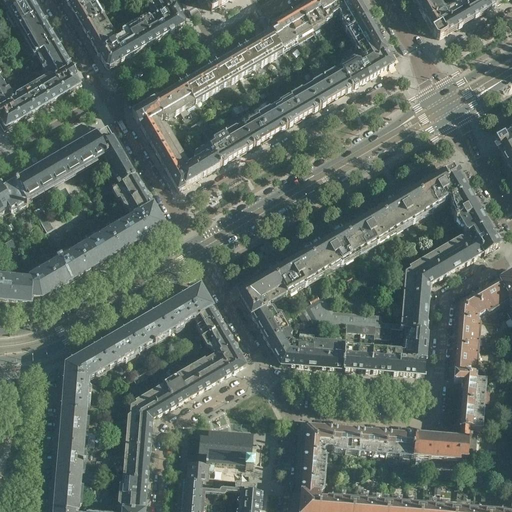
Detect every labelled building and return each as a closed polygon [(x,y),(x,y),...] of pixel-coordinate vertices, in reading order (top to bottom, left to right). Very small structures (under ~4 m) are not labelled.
[(36,9),(30,0),(2,0),(18,27),(39,15),(39,14),(39,13),(37,9),(36,9)] [(75,16),(96,4),(97,3),(95,0),(72,0),(67,3),(68,4),(67,4),(67,6),(69,9),(70,9),(75,16)] [(143,0),(144,1),(142,2),(146,9),(162,0),(143,0)] [(185,26),(178,14),(178,13),(179,12),(178,10),(176,10),(176,9),(175,10),(169,0),(162,0),(146,9),(150,16),(153,17),(155,21),(156,21),(161,18),(164,23),(161,25),(169,37),(171,38),(174,36),(174,34),(184,28),(185,26)] [(204,0),(211,12),(231,0),(204,0)] [(338,15),(338,11),(331,0),(320,0),(299,13),(311,33),(331,21),(332,19),(338,15)] [(356,3),(355,2),(357,1),(356,0),(331,0),(338,11),(338,15),(341,19),(346,16),(343,10),(356,3)] [(442,12),(437,4),(439,2),(440,2),(440,1),(439,0),(428,0),(416,7),(422,17),(422,19),(424,22),(425,22),(426,24),(441,15),(442,12)] [(488,12),(480,0),(466,0),(461,4),(471,22),(473,21),(473,22),(474,22),(478,20),(478,19),(478,18),(488,12)] [(504,3),(502,0),(480,0),(488,12),(489,12),(491,13),(494,11),(495,9),(494,9),(504,3)] [(471,22),(461,4),(459,1),(452,5),(453,8),(447,11),(446,16),(455,32),(456,31),(457,31),(458,32),(461,30),(462,28),(471,22)] [(367,22),(356,3),(343,10),(346,16),(341,19),(342,22),(342,25),(347,34),(367,22)] [(82,29),(102,18),(105,16),(101,9),(99,10),(96,4),(75,16),(82,29)] [(455,32),(446,16),(447,11),(442,12),(441,15),(426,24),(436,40),(439,41),(455,32)] [(311,33),(299,13),(274,27),(274,26),(268,29),(270,34),(270,35),(269,35),(270,36),(271,35),(280,50),(311,33)] [(53,38),(46,27),(43,21),(43,20),(41,16),(40,16),(39,15),(18,27),(35,56),(38,55),(56,44),(56,43),(56,42),(54,39),(53,38)] [(90,42),(111,30),(107,22),(105,23),(102,18),(82,29),(90,42)] [(169,37),(161,25),(164,23),(161,18),(156,21),(155,21),(151,23),(148,22),(142,26),(154,45),(169,37)] [(377,38),(369,26),(367,22),(347,34),(357,50),(377,38)] [(154,45),(142,26),(127,34),(139,54),(154,45)] [(117,44),(117,43),(115,39),(115,37),(111,30),(90,42),(97,55),(114,46),(117,44)] [(139,54),(127,34),(122,38),(121,41),(117,43),(117,44),(114,46),(124,63),(139,54)] [(282,54),(280,50),(271,35),(270,36),(256,43),(268,64),(277,59),(276,58),(282,54)] [(384,51),(377,38),(357,50),(363,61),(366,62),(372,59),(375,64),(387,56),(389,56),(386,50),(384,51)] [(268,64),(256,43),(247,49),(246,48),(243,50),(243,51),(242,52),(253,71),(259,67),(260,69),(268,64)] [(71,70),(65,59),(56,44),(38,55),(41,60),(39,61),(49,78),(51,79),(50,81),(52,81),(54,80),(71,70)] [(124,63),(114,46),(97,55),(97,56),(97,57),(98,59),(99,59),(99,60),(100,59),(107,71),(109,72),(119,66),(120,66),(121,66),(124,65),(124,63)] [(328,52),(325,47),(320,49),(324,56),(329,53),(328,52)] [(253,71),(242,52),(241,53),(241,52),(239,52),(237,54),(236,55),(227,61),(239,81),(247,77),(246,75),(253,71)] [(368,82),(394,67),(387,56),(375,64),(372,59),(366,62),(363,61),(358,64),(368,82)] [(239,81),(227,61),(218,66),(216,66),(214,67),(213,68),(212,69),(223,88),(230,84),(231,86),(239,81)] [(368,82),(358,64),(355,63),(340,72),(341,74),(352,92),(368,82)] [(223,88),(212,69),(211,70),(210,69),(207,71),(207,72),(197,78),(209,99),(217,94),(216,92),(223,88)] [(82,88),(71,70),(54,80),(64,98),(82,88)] [(352,92),(341,74),(337,76),(335,73),(323,80),(335,102),(352,92)] [(209,99),(197,78),(188,83),(187,83),(184,84),(184,86),(182,87),(193,105),(193,106),(200,102),(201,103),(209,99)] [(64,98),(54,80),(52,81),(50,81),(50,83),(47,82),(39,87),(50,106),(64,98)] [(335,102),(323,80),(311,87),(313,90),(308,92),(319,111),(335,102)] [(12,100),(6,91),(2,83),(0,83),(0,111),(11,105),(13,104),(13,102),(11,102),(12,100)] [(50,106),(39,87),(38,86),(33,89),(34,90),(25,96),(35,115),(50,106)] [(193,105),(182,87),(180,87),(178,88),(177,89),(168,95),(179,115),(185,112),(184,110),(193,105)] [(319,111),(308,92),(303,95),(302,93),(290,99),(303,121),(319,111)] [(179,115),(168,95),(159,100),(157,100),(155,101),(154,103),(153,104),(163,121),(165,121),(173,117),(174,119),(179,115)] [(35,115),(25,96),(16,101),(15,103),(13,102),(13,104),(11,105),(21,123),(35,115)] [(303,121),(290,99),(279,106),(280,109),(275,112),(286,130),(303,121)] [(163,121),(153,104),(131,116),(139,129),(140,129),(149,124),(150,125),(154,122),(161,123),(162,121),(163,121)] [(21,123),(11,105),(0,111),(0,126),(4,133),(21,123)] [(240,114),(237,108),(230,112),(234,118),(240,114)] [(286,130),(275,112),(271,114),(269,111),(257,118),(270,140),(286,130)] [(270,140),(257,118),(246,125),(248,128),(242,132),(253,150),(270,140)] [(147,141),(166,131),(164,127),(160,126),(161,123),(154,122),(150,125),(149,124),(140,129),(147,141)] [(26,204),(104,159),(118,184),(116,185),(118,189),(135,179),(107,131),(98,136),(14,185),(26,204)] [(174,144),(166,131),(147,141),(155,155),(174,144)] [(253,150),(242,132),(238,134),(236,131),(224,138),(236,159),(253,150)] [(497,146),(499,150),(501,153),(508,164),(511,161),(511,137),(502,143),(502,144),(501,145),(500,144),(497,146)] [(236,159),(224,138),(214,144),(216,148),(210,151),(221,169),(236,159)] [(181,157),(174,144),(155,155),(163,168),(181,157)] [(185,189),(221,169),(210,151),(197,158),(195,164),(193,165),(192,167),(189,169),(189,170),(171,181),(179,195),(186,190),(185,189)] [(189,169),(181,157),(163,168),(171,181),(189,170),(189,169)] [(467,193),(458,178),(456,175),(454,171),(451,173),(451,174),(450,175),(449,174),(424,189),(423,188),(419,190),(419,191),(418,192),(430,213),(446,204),(447,202),(450,203),(450,202),(467,193)] [(143,193),(144,192),(141,187),(140,188),(135,179),(118,189),(111,193),(112,194),(114,193),(119,201),(121,200),(124,206),(144,194),(143,193)] [(28,208),(26,204),(14,185),(3,191),(0,187),(0,195),(11,213),(16,210),(17,212),(25,207),(26,209),(28,208)] [(430,213),(418,192),(417,193),(415,192),(412,194),(412,196),(388,209),(387,209),(383,210),(383,212),(382,213),(394,234),(401,230),(401,231),(413,224),(424,217),(430,213)] [(477,210),(474,205),(471,200),(470,198),(467,193),(450,202),(450,203),(449,206),(452,210),(451,212),(456,220),(453,222),(454,223),(477,210)] [(153,210),(148,201),(149,200),(146,195),(145,196),(144,194),(124,206),(127,211),(129,211),(134,219),(138,216),(139,218),(153,210)] [(11,213),(0,195),(0,216),(4,215),(2,212),(7,209),(10,214),(11,213)] [(53,231),(41,210),(34,214),(36,218),(34,219),(38,226),(42,232),(42,233),(44,232),(46,235),(53,231)] [(165,230),(153,210),(139,218),(151,238),(165,230)] [(487,227),(486,227),(484,222),(482,220),(480,215),(477,210),(454,223),(455,225),(457,223),(465,236),(467,236),(467,237),(473,233),(474,235),(487,227)] [(394,234),(382,213),(381,214),(379,213),(376,215),(376,217),(352,230),(351,229),(347,231),(347,233),(346,234),(358,255),(365,251),(365,252),(377,245),(388,238),(394,234)] [(110,223),(106,216),(105,217),(106,218),(100,222),(103,226),(110,223)] [(151,238),(139,218),(138,216),(134,219),(133,222),(124,227),(136,247),(145,242),(145,243),(150,240),(150,239),(151,238)] [(136,247),(124,227),(122,226),(113,231),(115,233),(109,237),(121,256),(122,255),(123,256),(128,253),(127,252),(136,247)] [(499,249),(498,246),(495,241),(487,227),(474,235),(487,256),(499,249)] [(487,256),(474,235),(473,233),(467,237),(469,240),(465,242),(463,241),(459,243),(471,263),(472,263),(473,264),(477,262),(476,260),(477,260),(477,259),(483,256),(483,257),(484,258),(487,256)] [(358,255),(346,234),(345,235),(343,234),(340,236),(340,238),(316,251),(315,250),(311,252),(311,254),(310,255),(322,276),(329,272),(329,273),(341,266),(352,259),(358,255)] [(80,240),(77,235),(70,239),(73,244),(80,240)] [(121,256),(109,237),(104,240),(102,237),(93,243),(105,265),(114,259),(115,261),(120,258),(119,256),(121,256)] [(105,265),(93,243),(83,248),(85,251),(79,254),(90,273),(92,272),(93,274),(98,271),(97,269),(105,265)] [(471,263),(459,243),(453,247),(452,245),(444,250),(457,271),(459,270),(465,267),(466,268),(470,266),(470,264),(471,263)] [(457,271),(444,250),(436,255),(437,256),(431,259),(443,279),(444,279),(446,280),(449,278),(449,276),(455,272),(457,271)] [(90,273),(79,254),(74,257),(72,255),(63,260),(76,282),(84,277),(85,278),(90,275),(89,274),(90,273)] [(322,276),(310,255),(309,256),(307,255),(304,257),(304,259),(280,272),(279,271),(275,273),(275,275),(274,276),(286,296),(286,297),(293,293),(293,294),(305,287),(316,280),(322,276)] [(443,279),(431,259),(424,264),(423,262),(417,265),(430,287),(431,287),(437,283),(439,284),(442,282),(442,280),(443,279)] [(76,282),(63,260),(53,266),(55,268),(49,271),(61,291),(62,290),(63,291),(68,288),(67,287),(76,282)] [(430,287),(417,265),(409,270),(411,274),(407,276),(405,296),(428,298),(428,297),(430,296),(430,292),(429,291),(429,290),(429,289),(429,288),(430,287)] [(61,291),(49,271),(44,274),(43,272),(33,277),(34,280),(46,299),(54,294),(55,296),(60,293),(59,291),(61,291)] [(511,273),(499,281),(500,283),(510,277),(511,276),(511,275),(511,273)] [(511,275),(511,276),(510,277),(500,283),(499,283),(509,299),(508,302),(511,305),(511,307),(511,275)] [(286,296),(274,276),(273,277),(271,276),(268,278),(268,280),(256,286),(267,305),(268,305),(269,305),(270,305),(286,296)] [(19,307),(20,284),(15,283),(15,281),(3,280),(0,306),(4,306),(3,308),(8,308),(8,306),(10,307),(10,305),(12,305),(12,307),(19,307)] [(46,299),(34,280),(27,284),(20,284),(19,307),(25,308),(26,306),(28,306),(27,308),(31,308),(31,301),(41,302),(46,299)] [(509,299),(499,283),(487,290),(497,308),(508,302),(509,299)] [(267,305),(256,286),(246,292),(245,291),(241,293),(241,295),(238,297),(239,299),(250,317),(251,319),(268,309),(268,305),(267,305)] [(185,297),(186,298),(200,290),(211,309),(212,308),(200,288),(185,297)] [(211,309),(200,290),(186,298),(199,319),(212,312),(211,309)] [(497,308),(487,290),(475,297),(484,312),(484,314),(486,315),(497,308)] [(427,312),(427,305),(429,304),(430,300),(428,299),(428,298),(405,296),(405,303),(403,302),(402,312),(427,314),(427,312)] [(484,312),(475,297),(462,305),(461,306),(461,307),(460,308),(459,310),(458,322),(475,323),(475,319),(477,317),(484,312)] [(186,298),(185,299),(180,302),(172,306),(171,307),(183,328),(192,322),(193,324),(195,322),(199,320),(199,319),(186,298)] [(391,331),(402,332),(403,329),(403,326),(384,325),(381,322),(381,319),(376,318),(333,315),(324,298),(319,301),(315,303),(311,306),(296,314),(298,317),(302,323),(302,324),(302,323),(307,324),(315,324),(327,325),(331,326),(335,326),(346,327),(360,328),(374,329),(386,330),(391,331)] [(250,317),(239,299),(238,299),(249,318),(250,317)] [(170,308),(163,312),(158,315),(156,316),(168,336),(173,333),(174,335),(184,329),(183,328),(171,307),(170,308)] [(252,319),(252,320),(255,324),(259,331),(280,319),(278,316),(276,315),(275,313),(273,313),(271,310),(268,309),(251,319),(252,319)] [(222,328),(219,323),(212,312),(199,319),(199,320),(195,322),(197,326),(196,326),(204,339),(222,328)] [(403,322),(403,326),(403,329),(402,332),(407,332),(427,334),(427,331),(427,329),(427,324),(426,323),(427,316),(427,314),(402,312),(401,321),(403,322)] [(156,316),(155,316),(150,319),(143,324),(142,324),(155,346),(163,341),(162,339),(168,336),(156,316)] [(259,331),(263,339),(266,343),(267,344),(287,332),(287,333),(288,332),(280,319),(259,331)] [(477,337),(478,325),(477,323),(475,323),(458,322),(457,335),(477,337)] [(140,325),(134,329),(129,332),(127,333),(138,353),(144,350),(145,351),(155,346),(142,324),(140,325)] [(360,335),(360,328),(346,327),(345,334),(360,335)] [(228,338),(226,336),(223,331),(222,328),(204,339),(211,352),(212,351),(216,357),(220,355),(233,348),(228,338)] [(374,336),(374,329),(360,328),(360,335),(374,336)] [(386,337),(386,334),(386,330),(374,329),(374,336),(380,337),(380,341),(384,341),(385,337),(386,337)] [(267,344),(267,345),(270,350),(275,359),(288,352),(285,346),(290,343),(288,339),(291,338),(287,333),(287,332),(267,344)] [(427,334),(407,332),(406,347),(426,349),(427,334)] [(127,333),(126,333),(121,336),(114,341),(112,341),(125,363),(134,358),(133,356),(138,353),(127,333)] [(482,337),(477,337),(457,335),(456,349),(476,350),(481,351),(482,337)] [(296,369),(298,369),(302,370),(311,370),(314,345),(314,338),(300,336),(299,344),(298,344),(298,346),(296,369)] [(111,342),(104,346),(99,349),(98,350),(109,370),(115,366),(116,368),(125,363),(112,341),(111,342)] [(280,368),(290,369),(295,369),(296,369),(298,346),(292,346),(290,343),(285,346),(288,352),(275,359),(280,368)] [(193,345),(190,347),(189,348),(192,353),(193,355),(199,352),(194,345),(193,345)] [(327,372),(329,347),(314,345),(311,370),(321,371),(321,373),(325,373),(326,371),(327,372)] [(342,373),(344,351),(344,348),(329,347),(327,372),(328,372),(329,373),(332,373),(333,372),(342,373)] [(425,363),(426,349),(406,347),(405,355),(400,355),(400,356),(400,361),(425,363)] [(189,348),(186,349),(181,352),(184,358),(192,353),(189,348)] [(245,368),(244,367),(241,362),(233,348),(220,355),(226,366),(225,366),(231,376),(233,376),(238,373),(245,368)] [(475,364),(476,350),(456,349),(455,362),(475,364)] [(98,350),(97,351),(92,354),(85,358),(83,359),(87,366),(90,370),(92,374),(95,378),(96,380),(105,375),(103,373),(109,370),(98,350)] [(357,374),(358,352),(344,351),(342,373),(344,373),(344,375),(348,375),(349,373),(357,374)] [(371,375),(372,353),(358,352),(357,374),(364,375),(365,376),(369,377),(370,375),(371,375)] [(384,376),(386,354),(372,353),(371,375),(372,375),(372,377),(376,377),(377,376),(384,376)] [(398,378),(400,361),(400,356),(386,354),(384,376),(392,377),(393,379),(397,379),(398,377),(398,378)] [(231,376),(225,366),(226,366),(220,355),(216,357),(206,364),(212,375),(217,385),(225,380),(231,376)] [(174,356),(167,360),(167,361),(170,366),(177,361),(174,356)] [(82,359),(75,363),(70,366),(66,369),(65,380),(87,382),(95,378),(92,374),(90,370),(87,366),(83,359),(82,359)] [(164,362),(160,364),(159,365),(162,370),(170,366),(167,361),(164,362)] [(424,380),(425,364),(425,363),(400,361),(398,378),(424,380)] [(474,377),(475,364),(455,362),(454,376),(474,377)] [(204,392),(205,392),(210,389),(217,385),(212,375),(206,364),(205,363),(192,371),(204,392)] [(190,400),(197,396),(202,393),(204,392),(192,371),(178,379),(190,400)] [(148,378),(145,373),(139,377),(142,382),(148,378)] [(463,391),(463,390),(483,392),(484,383),(474,383),(474,377),(454,376),(453,383),(455,385),(460,385),(461,386),(461,389),(461,390),(463,391)] [(138,377),(134,379),(133,380),(136,385),(142,382),(139,377),(138,377)] [(176,408),(177,408),(182,405),(190,400),(178,379),(164,387),(165,389),(176,408)] [(65,380),(65,381),(64,386),(65,386),(65,388),(64,388),(63,396),(88,398),(89,389),(87,389),(87,382),(65,380)] [(162,417),(170,412),(175,409),(176,408),(165,389),(151,397),(162,417)] [(482,405),(483,392),(463,390),(463,391),(461,404),(482,405)] [(63,405),(63,406),(62,412),(62,413),(85,415),(85,409),(87,409),(88,398),(63,396),(63,403),(64,403),(63,405)] [(149,420),(151,422),(151,421),(155,419),(156,419),(157,420),(162,417),(151,397),(132,408),(131,417),(129,418),(149,420)] [(481,419),(482,405),(461,404),(460,417),(481,419)] [(62,413),(62,414),(62,419),(62,420),(62,422),(61,422),(61,430),(86,432),(86,422),(84,422),(85,415),(62,413)] [(480,433),(481,419),(460,417),(459,431),(460,431),(469,432),(480,433)] [(150,436),(151,427),(151,422),(149,420),(129,418),(128,434),(150,436)] [(60,439),(60,440),(59,446),(59,447),(82,449),(82,443),(85,444),(86,432),(61,430),(60,437),(61,437),(61,439),(60,439)] [(320,447),(321,441),(317,441),(315,437),(316,431),(308,430),(306,431),(304,455),(322,456),(323,452),(324,451),(320,447)] [(331,450),(333,432),(316,431),(315,437),(317,441),(321,441),(320,447),(324,451),(326,450),(331,450)] [(345,454),(347,433),(333,432),(331,450),(331,451),(332,453),(334,453),(345,454)] [(358,455),(360,434),(347,433),(345,454),(358,455)] [(149,451),(149,450),(150,444),(150,436),(128,434),(127,449),(149,451)] [(372,456),(374,436),(360,434),(358,455),(372,456)] [(469,436),(469,435),(460,434),(459,434),(458,441),(458,443),(451,442),(438,441),(414,439),(413,459),(413,461),(417,462),(459,465),(460,463),(467,463),(468,446),(471,446),(471,443),(469,442),(469,436)] [(385,457),(387,437),(374,436),(372,456),(385,457)] [(468,446),(467,463),(475,464),(477,437),(469,436),(469,442),(471,443),(471,446),(468,446)] [(399,458),(401,438),(387,437),(385,457),(385,465),(398,466),(399,458)] [(248,461),(248,459),(250,459),(250,458),(248,457),(248,456),(248,454),(250,454),(250,453),(249,453),(249,451),(249,449),(251,450),(251,448),(251,444),(251,442),(214,439),(212,438),(211,438),(201,438),(201,444),(200,444),(199,456),(199,459),(200,459),(199,465),(199,467),(199,468),(196,468),(192,468),(188,468),(187,485),(202,486),(205,486),(206,473),(207,474),(211,474),(213,473),(214,467),(245,470),(244,473),(245,473),(246,472),(249,472),(253,472),(253,469),(253,466),(253,464),(249,464),(250,462),(248,462),(248,461)] [(413,459),(414,439),(401,438),(399,458),(413,459)] [(59,447),(59,449),(59,455),(60,455),(59,458),(58,458),(58,464),(83,466),(84,456),(81,456),(82,449),(59,447)] [(253,449),(251,448),(251,450),(249,449),(249,451),(249,453),(250,453),(250,454),(248,454),(248,456),(248,457),(250,458),(250,459),(248,459),(248,461),(248,462),(250,462),(249,464),(253,464),(253,466),(254,466),(257,466),(260,466),(261,447),(258,447),(256,447),(256,449),(253,449)] [(148,467),(149,458),(149,453),(149,451),(127,449),(125,465),(148,467)] [(324,460),(325,457),(323,456),(322,456),(304,455),(303,468),(324,470),(324,460)] [(459,465),(417,462),(417,470),(459,473),(459,465)] [(57,474),(57,480),(57,481),(79,483),(79,478),(82,478),(83,466),(58,464),(57,472),(58,472),(58,474),(57,474)] [(147,484),(147,482),(147,476),(148,467),(125,465),(124,482),(147,484)] [(322,483),(324,470),(303,468),(302,482),(322,483)] [(57,481),(56,483),(56,489),(56,490),(57,490),(57,492),(56,492),(55,498),(80,501),(81,491),(78,491),(79,483),(57,481)] [(145,500),(146,490),(147,485),(147,484),(124,482),(123,487),(121,487),(120,498),(145,500)] [(321,496),(322,483),(302,482),(301,495),(319,497),(320,497),(321,496)] [(259,511),(260,509),(260,502),(261,497),(261,495),(254,495),(255,491),(255,490),(254,490),(253,489),(250,489),(248,489),(240,488),(240,485),(213,483),(212,487),(232,488),(231,492),(243,493),(242,502),(240,502),(240,507),(242,507),(241,511),(259,511)] [(200,511),(201,496),(202,496),(202,493),(202,486),(187,485),(184,484),(184,486),(184,490),(184,495),(183,500),(183,502),(183,507),(182,511),(200,511)] [(219,494),(202,493),(202,496),(201,496),(200,511),(203,511),(204,511),(205,511),(206,510),(206,509),(206,508),(205,508),(205,507),(204,507),(204,496),(223,498),(224,497),(225,497),(225,496),(225,495),(240,496),(239,502),(238,502),(237,502),(237,503),(237,504),(236,504),(237,505),(237,506),(238,506),(239,506),(238,511),(241,511),(242,507),(240,507),(240,502),(242,502),(243,493),(231,492),(222,491),(221,492),(220,492),(220,493),(219,493),(219,494)] [(318,511),(320,502),(319,502),(319,497),(301,495),(299,511),(318,511)] [(387,511),(388,507),(388,497),(381,496),(371,496),(371,503),(370,511),(387,511)] [(56,509),(54,508),(54,511),(76,511),(77,511),(79,511),(80,501),(55,498),(54,506),(56,507),(56,509)] [(144,511),(145,508),(145,505),(145,500),(120,498),(119,508),(122,508),(121,511),(144,511)] [(335,511),(337,500),(328,500),(327,501),(327,502),(320,502),(318,511),(335,511)] [(353,511),(354,504),(347,504),(347,501),(337,500),(335,511),(353,511)] [(438,511),(439,509),(439,501),(429,500),(429,502),(422,502),(421,510),(421,511),(438,511)] [(455,511),(456,505),(449,504),(449,501),(439,501),(439,509),(438,511),(455,511)] [(370,511),(371,503),(361,502),(361,505),(354,504),(353,511),(370,511)] [(472,511),(473,511),(473,503),(456,502),(456,505),(455,511),(472,511)]
